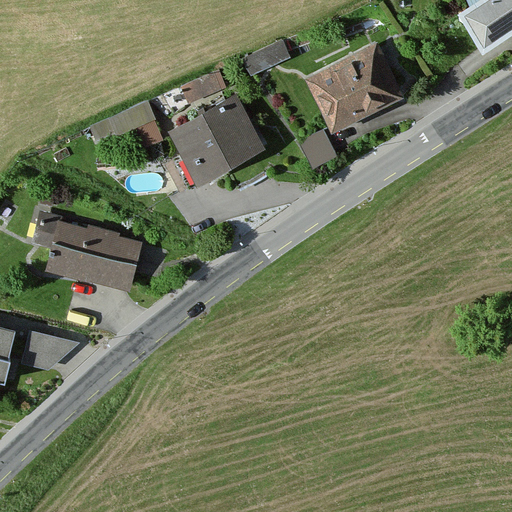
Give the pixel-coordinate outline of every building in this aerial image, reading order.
[(511,0),(486,0),(457,19),(482,57),(511,37),(511,0)] [(308,82),(331,135),(401,104),(378,51),(308,82)] [(190,98),(227,83),(220,66),(184,81),(190,98)] [(167,136),(195,189),(264,152),(235,100),(167,136)] [(114,124),(131,158),(162,143),(145,109),(114,124)] [(312,159),(335,148),(324,124),(301,135),(312,159)] [(51,271),(129,290),(140,245),(62,226),(51,271)] [(0,389),(15,330),(0,326),(0,389)] [(49,371),(78,345),(30,333),(22,364),(49,371)]
